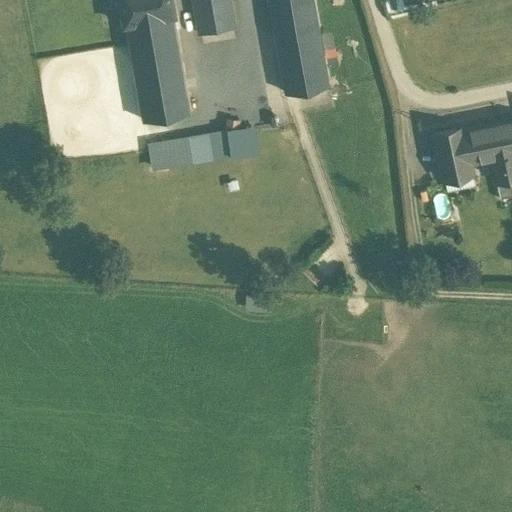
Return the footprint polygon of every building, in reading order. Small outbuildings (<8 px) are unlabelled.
[(173,0),(119,0),(123,22),(126,22),(174,13),(175,13),(173,0)] [(230,0),(194,0),(199,31),(235,24),(230,0)] [(312,0),(267,0),(284,90),(328,82),(312,0)] [(130,46),(178,37),(174,13),(126,22),(130,46)] [(178,37),(130,46),(143,117),(191,109),(178,37)] [(511,116),(498,120),(510,178),(511,177),(511,116)] [(498,120),(463,127),(462,126),(434,132),(444,177),(472,171),(470,160),(491,156),(496,181),(510,178),(498,120)] [(148,138),(153,166),(234,152),(229,124),(148,138)] [(511,186),(510,178),(496,181),(500,197),(511,194),(511,186)] [(446,185),(427,189),(435,224),(453,220),(446,185)] [(247,304),(270,303),(270,291),(247,292),(247,304)]
